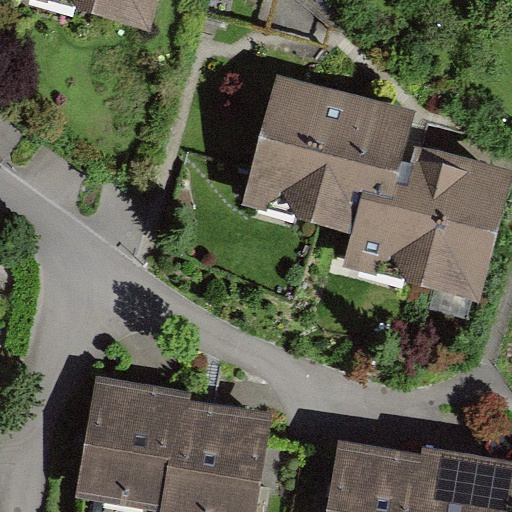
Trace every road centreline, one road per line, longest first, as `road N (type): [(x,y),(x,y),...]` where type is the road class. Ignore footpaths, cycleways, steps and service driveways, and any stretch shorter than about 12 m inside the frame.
road 1 (residential): [(413,408),(352,402),(305,382),(81,260)]
road 2 (residential): [(24,511),(48,375),(81,260)]
